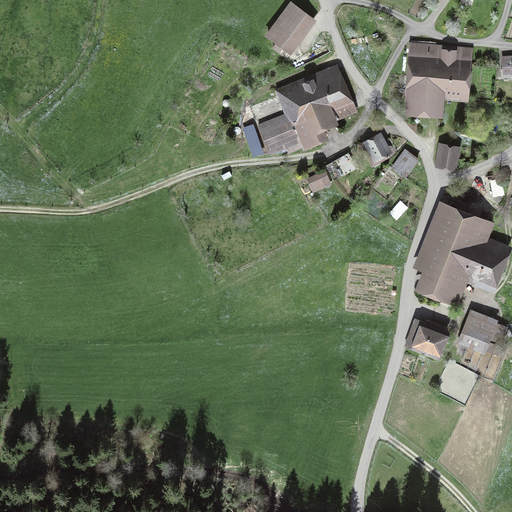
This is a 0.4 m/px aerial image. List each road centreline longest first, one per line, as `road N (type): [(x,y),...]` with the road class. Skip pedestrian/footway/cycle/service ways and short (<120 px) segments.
road 1 (unclassified): [(357,511),(435,181)]
road 2 (track): [(286,506),(255,484),(212,473),(86,467),(0,478)]
road 3 (track): [(0,209),(89,210),(206,168),(250,161)]
road 4 (residential): [(250,161),(334,149),(357,130),(373,97)]
road 5 (track): [(486,303),(510,263),(511,178)]
road 6 (track): [(470,511),(374,428)]
